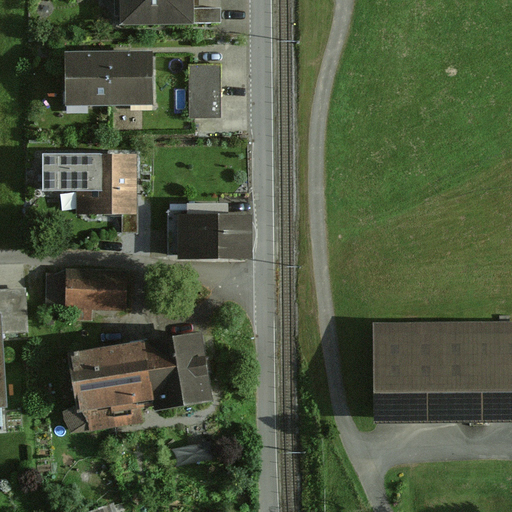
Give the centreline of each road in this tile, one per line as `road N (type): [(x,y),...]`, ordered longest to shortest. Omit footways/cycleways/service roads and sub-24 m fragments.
road 1 (track): [(398,511),(369,485),(323,338),(317,147),(341,0)]
road 2 (residential): [(260,0),(268,511)]
